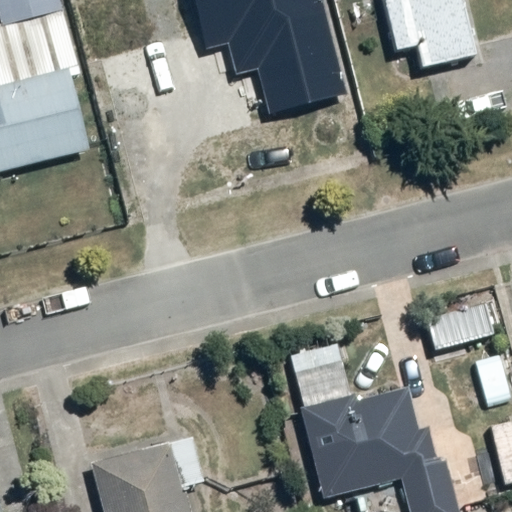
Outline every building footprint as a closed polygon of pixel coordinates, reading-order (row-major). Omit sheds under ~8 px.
[(0,0),(0,26),(60,12),(73,8),(71,0),(0,0)] [(170,80),(201,73),(209,106),(242,98),(245,112),(343,89),(321,0),(297,0),(190,25),(159,32),(170,80)] [(478,57),(465,0),(384,0),(396,51),(422,45),(428,69),(478,57)] [(60,12),(0,26),(0,171),(94,149),(60,12)] [(496,341),(462,348),(474,410),(508,403),(496,341)] [(410,511),(459,511),(448,456),(441,457),(432,416),(421,418),(415,389),(349,403),(339,354),(294,363),(322,497),(404,481),(410,511)] [(92,464),(104,511),(191,511),(185,488),(207,482),(196,439),(92,464)]
